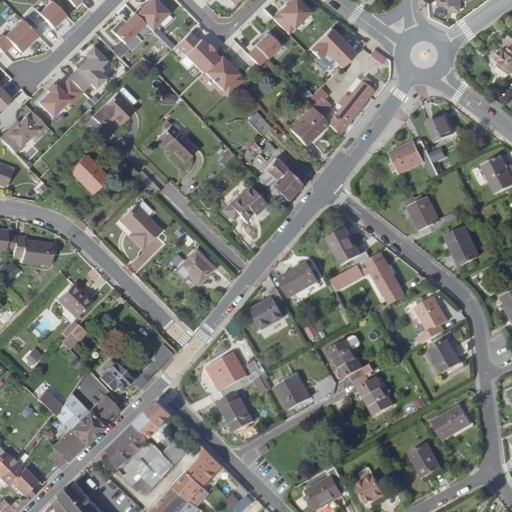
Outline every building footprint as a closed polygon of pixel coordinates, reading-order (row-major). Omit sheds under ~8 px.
[(52,0),(47,0),(37,10),(32,5),(24,13),(36,26),(43,19),(44,21),(46,19),(51,25),(64,12),(52,0)] [(134,11),(151,28),(168,10),(158,0),(146,0),(141,5),(140,4),(133,10),(134,11)] [(299,0),(288,0),(272,16),(287,33),(310,11),(299,0)] [(119,18),(109,27),(123,42),(133,32),(140,39),(151,29),(151,28),(134,11),(124,20),(123,22),(119,18)] [(18,49),(36,32),(20,16),(3,33),(1,31),(0,31),(0,48),(2,50),(11,41),(18,49)] [(56,24),(63,30),(70,23),(63,16),(56,24)] [(327,30),(336,39),(338,36),(330,27),(327,30)] [(175,44),(203,70),(205,69),(218,56),(211,49),(206,43),(199,37),(198,39),(189,30),(175,44)] [(327,30),(308,48),(317,57),(319,56),(328,66),(334,60),(340,67),(354,53),(338,36),(336,39),(327,30)] [(157,35),(165,43),(168,39),(161,32),(157,35)] [(246,52),(257,64),(278,44),(266,32),(246,52)] [(67,75),(81,89),(89,81),(93,85),(103,76),(99,71),(102,68),(99,64),(105,58),(91,44),(83,52),(84,53),(86,55),(76,65),(67,75)] [(511,44),(506,52),(505,52),(502,52),(497,59),(497,61),(502,65),(501,66),(500,68),(506,72),(510,72),(510,71),(511,72),(511,44)] [(387,57),(375,48),(371,53),(383,62),(387,57)] [(73,63),(76,65),(86,55),(84,53),(73,63)] [(218,56),(205,69),(228,93),(243,78),(230,65),(230,66),(225,62),(226,61),(220,54),(218,56)] [(147,73),(137,73),(136,83),(147,83),(147,73)] [(81,89),(67,75),(57,85),(53,81),(45,88),(46,89),(35,99),(50,114),(65,99),(68,102),(81,89)] [(338,100),(343,104),(330,119),(342,129),(374,89),(372,87),(374,83),(365,76),(349,96),(345,92),(338,100)] [(0,104),(10,94),(0,84),(0,104)] [(112,121),(114,119),(120,124),(135,110),(117,92),(102,106),(92,116),(101,125),(109,118),(112,121)] [(159,93),(159,104),(173,104),(173,94),(159,93)] [(307,145),(329,123),(313,106),(291,128),(307,145)] [(9,123),(0,132),(0,136),(12,149),(35,127),(38,129),(44,123),(29,108),(18,118),(11,125),(9,123)] [(447,113),(430,121),(439,141),(456,134),(447,113)] [(251,124),(262,136),(263,135),(271,127),(260,116),(251,124)] [(16,117),(9,123),(11,125),(18,118),(16,117)] [(176,135),(178,133),(170,125),(168,127),(176,135)] [(165,146),(171,152),(183,164),(196,151),(178,133),(176,135),(168,127),(154,140),(163,148),(165,146)] [(263,135),(262,136),(252,145),(256,150),(260,146),(263,149),(270,143),(263,135)] [(434,178),(441,175),(425,141),(419,144),(417,141),(393,153),(396,161),(400,169),(401,172),(426,160),(434,178)] [(169,154),(171,152),(165,146),(163,148),(169,154)] [(222,166),(234,157),(228,149),(216,158),(222,166)] [(69,171),(93,194),(108,178),(85,155),(69,171)] [(511,177),(502,156),(484,165),(497,194),(511,187),(511,177)] [(256,177),(281,203),(300,184),(276,158),(256,177)] [(13,165),(0,160),(0,179),(6,182),(13,165)] [(247,184),(228,203),(243,219),(252,211),(254,213),(266,202),(247,184)] [(267,198),(272,194),(268,189),(263,194),(267,198)] [(434,224),(437,231),(459,220),(455,212),(441,219),(429,196),(410,205),(422,230),(434,224)] [(135,204),(119,219),(131,232),(128,235),(141,249),(160,230),(135,204)] [(179,234),(184,229),(180,225),(175,230),(179,234)] [(13,247),(15,232),(6,231),(7,228),(0,227),(0,248),(3,249),(4,245),(13,247)] [(463,228),(444,237),(458,266),(477,257),(463,228)] [(358,265),(370,259),(367,252),(361,255),(351,238),(350,238),(345,229),(328,238),(342,265),(354,259),(358,265)] [(24,234),(15,232),(13,247),(12,253),(21,254),(21,258),(49,262),(52,241),(23,237),(24,234)] [(185,235),(180,240),(186,246),(192,241),(185,235)] [(186,275),(187,274),(197,284),(213,267),(195,250),(182,263),(178,267),(186,275)] [(371,274),(384,297),(400,288),(401,288),(384,259),(380,253),(370,258),(370,259),(358,265),(346,272),(349,278),(361,272),(362,272),(368,268),(371,274)] [(0,260),(0,275),(1,276),(9,268),(0,260)] [(308,261),(280,277),(290,295),(318,279),(308,261)] [(371,274),(368,268),(362,272),(364,277),(371,274)] [(76,279),(61,294),(79,312),(94,297),(76,279)] [(276,303),(283,299),(276,287),(269,291),(273,297),(251,309),(261,327),(283,315),(276,303)] [(400,288),(384,297),(389,305),(404,296),(400,288)] [(511,290),(503,295),(511,313),(511,290)] [(423,344),(443,332),(440,326),(447,322),(433,298),(415,308),(428,332),(419,338),(423,344)] [(265,338),(288,326),(284,318),(261,330),(265,338)] [(306,325),(312,336),(319,332),(313,321),(306,325)] [(85,333),(77,324),(64,338),(72,346),(85,333)] [(353,382),(365,376),(361,369),(363,369),(346,340),(339,343),(341,347),(331,352),(341,370),(340,371),(344,378),(349,376),(353,382)] [(444,341),(427,350),(441,376),(459,366),(444,341)] [(20,359),(30,367),(41,355),(31,346),(20,359)] [(256,380),(261,377),(263,376),(267,373),(260,360),(254,363),(258,370),(249,375),(235,351),(209,365),(222,388),(223,388),(227,395),(237,390),(256,380)] [(74,356),(68,359),(72,369),(78,365),(74,356)] [(131,379),(115,363),(100,377),(112,390),(116,387),(119,390),(131,379)] [(141,389),(156,373),(149,366),(133,382),(141,389)] [(261,377),(268,390),(277,385),(270,372),(267,373),(263,376),(261,377)] [(296,375),(277,385),(291,409),(309,399),(296,375)] [(353,382),(353,383),(356,389),(357,389),(362,396),(364,396),(374,413),(384,408),(385,410),(392,407),(376,378),(369,382),(365,376),(353,382)] [(267,388),(261,377),(256,380),(261,389),(263,390),(267,388)] [(45,390),(37,398),(48,409),(56,401),(45,390)] [(227,395),(219,400),(236,430),(254,420),(237,390),(227,395)] [(88,411),(71,392),(63,404),(56,415),(69,428),(52,445),(54,446),(67,460),(96,432),(120,410),(105,395),(88,411)] [(48,409),(37,398),(29,406),(44,419),(50,411),(48,409)] [(417,405),(420,411),(429,406),(425,400),(417,405)] [(167,420),(172,415),(158,401),(146,411),(147,412),(167,432),(173,427),(167,420)] [(440,436),(443,441),(471,425),(462,407),(433,423),(440,436)] [(174,465),(186,452),(179,445),(167,432),(147,412),(135,424),(149,438),(158,430),(164,436),(156,445),(164,453),(163,453),(174,465)] [(149,438),(135,424),(117,442),(116,441),(108,449),(119,469),(134,453),(139,458),(144,453),(139,448),(149,438)] [(47,427),(42,435),(47,440),(51,436),(52,432),(47,427)] [(42,435),(39,432),(31,442),(35,445),(42,435)] [(440,436),(433,440),(438,449),(440,453),(447,448),(443,441),(440,436)] [(186,452),(193,445),(188,441),(186,444),(183,441),(179,445),(186,452)] [(267,444),(260,447),(262,452),(269,448),(267,444)] [(164,453),(156,445),(143,457),(145,459),(126,476),(143,492),(149,493),(174,465),(163,453),(164,453)] [(59,467),(67,460),(54,446),(47,454),(59,467)] [(422,478),(440,468),(427,446),(410,455),(422,478)] [(0,448),(0,472),(11,460),(0,448)] [(22,471),(11,481),(23,493),(35,482),(39,486),(42,483),(38,479),(37,480),(27,468),(33,463),(31,461),(36,456),(34,454),(36,452),(33,448),(19,468),(22,471)] [(16,455),(18,453),(15,449),(10,454),(14,458),(16,455)] [(201,460),(175,489),(191,501),(219,469),(202,453),(198,458),(201,460)] [(15,464),(11,460),(0,472),(0,478),(7,486),(11,481),(22,471),(19,468),(15,464)] [(339,476),(334,468),(328,471),(331,477),(306,490),(314,507),(324,502),(327,509),(337,504),(334,499),(347,492),(343,484),(339,476)] [(442,472),(440,468),(422,478),(424,482),(442,472)] [(358,476),(361,483),(374,476),(370,469),(358,476)] [(345,472),(339,476),(343,484),(350,481),(345,472)] [(361,483),(356,486),(366,505),(384,495),(374,476),(361,483)] [(77,479),(60,493),(72,510),(74,511),(102,511),(98,507),(77,479)] [(35,482),(23,493),(9,505),(15,511),(39,486),(35,482)] [(240,482),(236,485),(244,493),(247,496),(248,494),(251,492),(240,482)] [(182,511),(191,501),(175,489),(155,511),(154,511),(182,511)] [(244,493),(241,497),(245,501),(246,499),(249,502),(253,499),(248,494),(247,496),(244,493)] [(225,499),(232,506),(237,501),(230,494),(225,499)] [(58,496),(53,501),(51,504),(53,506),(59,511),(69,511),(70,511),(58,496)] [(245,501),(236,510),(237,511),(243,511),(251,504),(249,502),(246,499),(245,501)] [(0,511),(14,511),(15,511),(9,505),(4,500),(0,503),(0,505),(3,508),(0,510),(0,511)]
